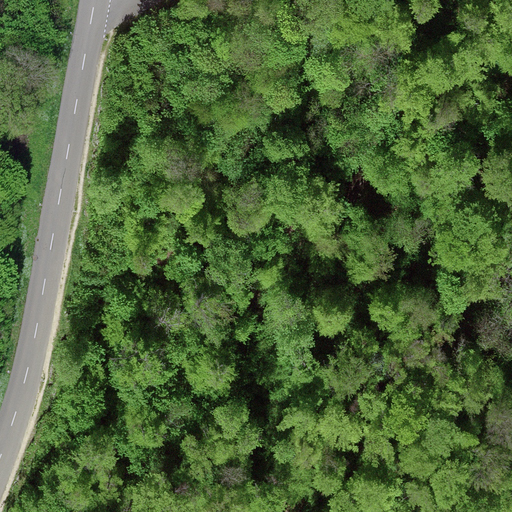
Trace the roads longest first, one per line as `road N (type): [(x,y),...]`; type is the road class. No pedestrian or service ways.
road 1 (tertiary): [(0,450),(27,374),(94,0)]
road 2 (track): [(433,0),(511,181)]
